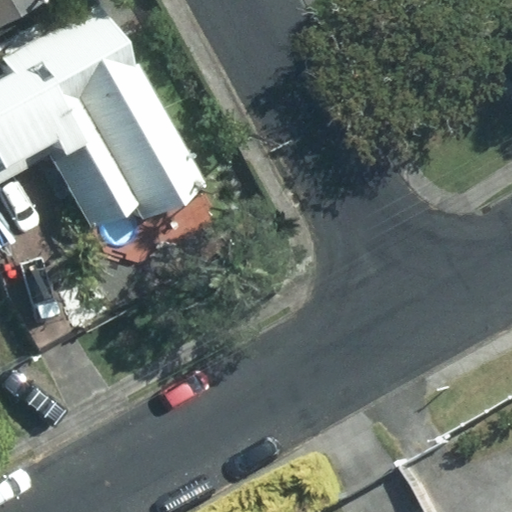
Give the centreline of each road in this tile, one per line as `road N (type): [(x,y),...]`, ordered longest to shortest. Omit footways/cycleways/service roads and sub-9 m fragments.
road 1 (residential): [(36,511),(404,304)]
road 2 (residential): [(238,0),(404,304)]
road 3 (residential): [(404,304),(511,246)]
